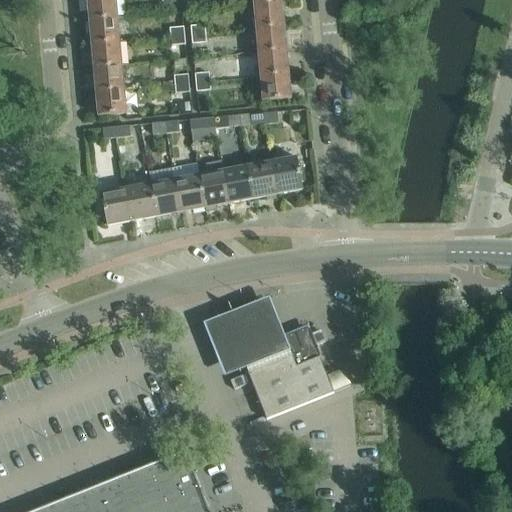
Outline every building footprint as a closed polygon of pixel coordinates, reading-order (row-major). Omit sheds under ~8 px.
[(115,0),(87,0),(89,22),(117,19),(115,0)] [(282,4),(254,7),(256,31),(284,28),(282,4)] [(117,19),(89,22),(92,46),(120,43),(117,19)] [(204,27),(190,28),(191,37),(205,36),(204,27)] [(284,28),(256,31),(258,55),(286,52),(284,28)] [(184,29),(170,30),(171,38),(185,37),(184,29)] [(192,46),(205,44),(205,36),(191,37),(192,46)] [(172,47),(186,46),(185,37),(171,38),(172,47)] [(120,43),(92,46),(94,70),(122,67),(120,43)] [(286,52),(258,55),(260,79),(288,76),(286,52)] [(186,60),(174,61),(175,73),(187,71),(188,71),(186,60)] [(122,67),(94,70),(96,93),(124,91),(122,67)] [(208,75),(195,76),(195,85),(209,83),(208,75)] [(262,103),(291,101),(288,76),(260,79),(262,103)] [(188,77),(175,78),(176,86),(189,85),(188,77)] [(196,94),(210,92),(209,83),(195,85),(196,94)] [(176,95),(190,94),(189,85),(176,86),(176,95)] [(98,118),(126,115),(124,91),(96,93),(98,118)] [(179,114),(191,113),(190,103),(179,104),(179,114)] [(278,125),(277,114),(264,115),(265,126),(278,125)] [(251,117),(252,127),(265,126),(264,115),(251,117)] [(230,130),(229,119),(215,120),(216,131),(230,130)] [(201,121),(202,132),(216,131),(215,120),(201,121)] [(180,134),(179,123),(165,125),(166,135),(180,134)] [(152,126),(153,137),(166,135),(165,125),(152,126)] [(131,139),(129,128),(116,129),(118,140),(131,139)] [(102,131),(104,141),(118,140),(116,129),(102,131)] [(303,191),(297,159),(272,164),(278,196),(303,191)] [(198,167),(200,177),(206,209),(229,205),(223,173),(222,163),(198,167)] [(248,168),(254,201),(278,196),(272,164),(248,168)] [(223,173),(229,205),(254,201),(248,168),(223,173)] [(175,182),(181,214),(206,209),(200,177),(175,182)] [(151,186),(157,218),(181,214),(175,182),(151,186)] [(127,190),(133,223),(157,218),(151,186),(127,190)] [(101,195),(107,228),(133,223),(127,190),(101,195)] [(245,370),(248,375),(286,360),(279,342),(285,340),(277,319),(268,296),(204,322),(212,345),(223,376),(245,370)] [(329,384),(307,330),(285,340),(279,342),(286,360),(248,375),(261,408),(266,421),(333,394),(329,384)] [(208,511),(185,454),(38,511),(208,511)]
